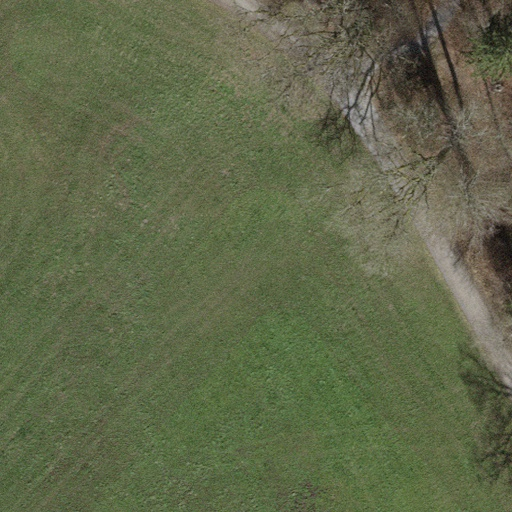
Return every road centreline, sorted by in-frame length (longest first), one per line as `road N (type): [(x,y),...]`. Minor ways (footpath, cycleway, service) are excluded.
road 1 (track): [(344,121),(425,246),(511,411)]
road 2 (track): [(266,0),(344,121)]
